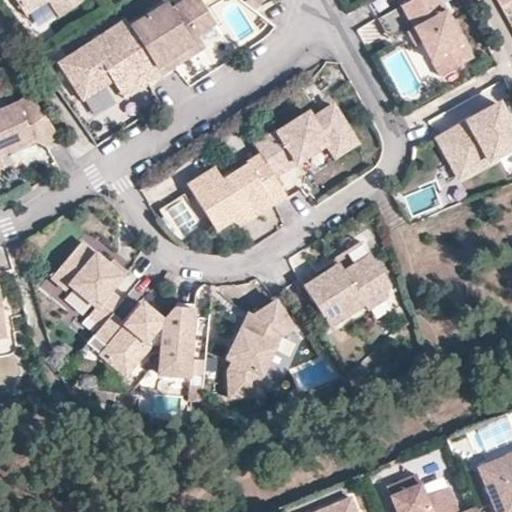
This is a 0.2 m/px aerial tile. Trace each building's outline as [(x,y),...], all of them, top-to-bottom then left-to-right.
[(84,0),(16,0),(29,18),(50,4),(59,18),(85,1),(84,0)] [(169,5),(132,30),(164,76),(179,66),(175,60),(203,41),(199,35),(203,33),(217,24),(201,0),(188,0),(173,11),(169,5)] [(477,56),(442,0),(398,0),(403,6),(417,28),(401,38),(419,65),(434,56),(436,60),(451,51),(460,66),(477,56)] [(401,38),(417,28),(403,6),(380,21),(392,40),(398,36),(399,39),(401,38)] [(132,30),(127,22),(61,66),(86,103),(109,88),(106,84),(113,79),(116,83),(120,90),(141,76),(149,85),(164,76),(132,30)] [(207,48),(203,41),(175,60),(179,66),(207,48)] [(451,51),(436,60),(445,75),(460,66),(451,51)] [(141,76),(120,90),(127,101),(149,85),(141,76)] [(106,84),(109,88),(116,83),(113,79),(106,84)] [(46,148),(60,138),(31,97),(19,105),(0,114),(0,150),(7,147),(11,155),(37,142),(46,148)] [(259,155),(274,177),(295,163),(296,164),(326,144),(334,157),(356,142),(331,105),(310,119),(307,113),(277,133),(276,131),(253,146),(259,155)] [(511,151),(511,126),(501,106),(473,122),(476,126),(467,131),(465,126),(440,140),(461,179),(511,151)] [(476,126),(473,122),(465,126),(467,131),(476,126)] [(4,158),(11,155),(7,147),(0,150),(0,173),(9,169),(4,158)] [(274,177),(259,155),(245,164),(246,165),(222,181),(214,169),(187,187),(217,233),(235,221),(243,216),(247,223),(287,197),(274,177)] [(243,216),(235,221),(239,228),(247,223),(243,216)] [(89,317),(101,327),(113,313),(122,302),(111,292),(123,278),(108,265),(81,243),(51,278),(66,291),(70,286),(96,308),(89,317)] [(362,303),(388,286),(370,258),(344,275),(336,280),(330,272),(303,290),(330,331),(364,309),(365,308),(362,303)] [(112,260),(108,265),(123,278),(127,273),(112,260)] [(344,275),(338,266),(330,272),(336,280),(344,275)] [(368,314),(386,302),(388,286),(362,303),(365,308),(364,309),(368,314)] [(101,327),(86,344),(125,377),(150,347),(161,347),(159,374),(188,377),(194,309),(176,308),(164,322),(143,304),(126,325),(113,313),(101,327)] [(259,402),(259,388),(282,340),(294,332),(277,305),(256,319),(247,338),(241,335),(228,364),(234,366),(229,376),(230,403),(259,402)] [(247,338),(256,319),(250,316),(241,335),(247,338)] [(188,399),(201,401),(202,389),(189,388),(188,399)] [(511,448),(474,465),(492,508),(511,500),(511,448)] [(456,511),(449,493),(427,502),(417,480),(387,493),(395,511),(456,511)] [(511,511),(511,500),(492,508),(493,511),(511,511)] [(358,511),(354,502),(329,511),(358,511)]
